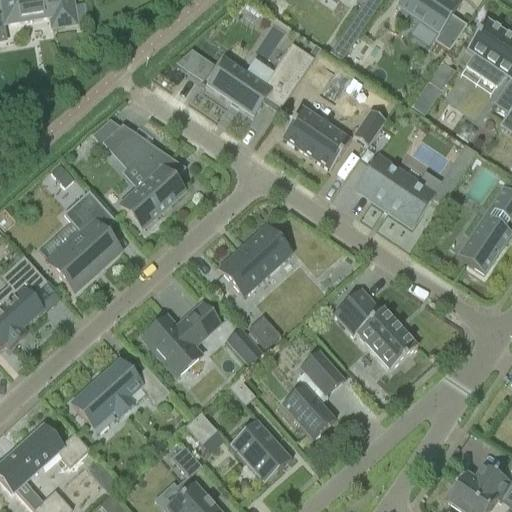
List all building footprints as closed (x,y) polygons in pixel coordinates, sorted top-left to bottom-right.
[(50,31),(50,32),(75,28),(70,0),(0,0),(0,3),(4,28),(49,20),(51,31),(50,31)] [(447,0),(400,0),(396,6),(439,35),(432,45),(447,55),(465,29),(450,19),(458,7),(447,0)] [(511,42),(485,24),(466,53),(473,58),(464,71),(496,92),(505,80),(511,84),(494,109),(506,116),(511,106),(511,42)] [(334,48),(328,58),(339,66),(345,56),(346,56),(334,48)] [(264,88),(262,90),(246,79),(222,63),(203,91),(251,123),(264,103),(279,113),(319,53),(313,49),(306,60),(290,50),(265,88),(264,88)] [(190,55),(174,68),(197,83),(208,67),(190,55)] [(418,99),(409,111),(422,120),(431,108),(418,99)] [(279,142),(328,175),(348,146),(299,112),(279,142)] [(350,141),(366,152),(384,125),(368,114),(350,141)] [(99,151),(120,133),(108,125),(90,141),(99,151)] [(140,234),(181,197),(171,185),(169,187),(163,181),(175,170),(129,139),(111,156),(127,174),(134,167),(148,184),(118,210),(140,234)] [(355,194),(409,230),(428,203),(440,210),(475,158),(463,151),(439,187),(423,176),(415,188),(376,162),(355,194)] [(57,169),(49,177),(63,192),(71,184),(57,169)] [(511,199),(501,192),(500,193),(454,260),(483,279),(510,238),(502,232),(507,226),(511,229),(511,227),(511,199)] [(71,296),(118,254),(102,237),(114,226),(87,196),(61,219),(78,238),(46,267),(71,296)] [(289,258),(265,232),(217,274),(241,301),(289,258)] [(22,262),(0,281),(0,283),(8,292),(0,298),(0,351),(4,348),(8,353),(25,337),(21,333),(42,314),(30,301),(45,287),(22,262)] [(389,375),(415,351),(381,312),(377,315),(358,294),(332,317),(352,340),(355,337),(389,375)] [(140,343),(175,383),(199,360),(192,352),(218,328),(200,309),(180,327),(181,328),(175,334),(164,321),(140,343)] [(260,320),(246,333),(264,353),(279,341),(260,320)] [(239,333),(225,346),(248,372),(262,359),(239,333)] [(301,390),(279,410),(310,445),(333,425),(318,409),(326,403),(324,401),(342,385),(316,356),(304,367),(303,367),(297,373),(302,378),(295,383),(301,390)] [(68,408),(92,434),(110,418),(116,424),(134,408),(128,402),(139,392),(155,410),(168,398),(144,372),(134,382),(118,364),(68,408)] [(227,394),(243,411),(253,402),(237,384),(227,394)] [(215,437),(199,419),(184,432),(200,450),(215,437)] [(227,450),(261,489),(290,464),(255,425),(227,450)] [(0,469),(0,485),(10,497),(55,456),(68,471),(86,455),(72,439),(59,451),(42,432),(0,469)] [(182,452),(169,464),(187,484),(200,472),(182,452)] [(511,464),(502,479),(484,467),(475,480),(468,475),(448,505),(458,511),(491,511),(497,504),(500,506),(511,487),(511,485),(510,485),(511,482),(511,464)] [(98,469),(88,477),(105,496),(115,488),(98,469)] [(211,511),(191,489),(166,511),(211,511)] [(66,511),(53,496),(35,511),(66,511)]
